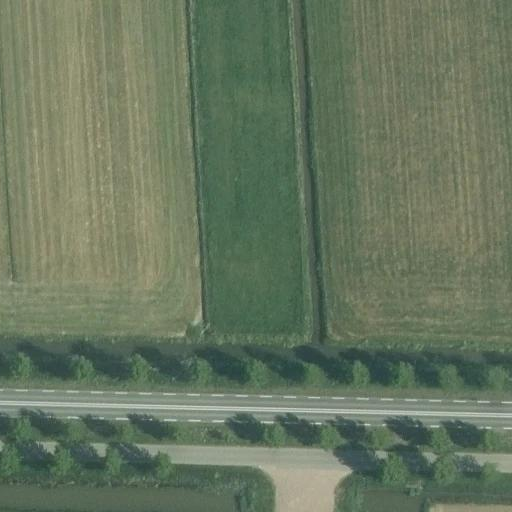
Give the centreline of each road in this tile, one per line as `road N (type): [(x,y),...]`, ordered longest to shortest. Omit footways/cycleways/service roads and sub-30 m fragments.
road 1 (unclassified): [(511,457),(0,444)]
road 2 (primary): [(511,419),(0,406)]
